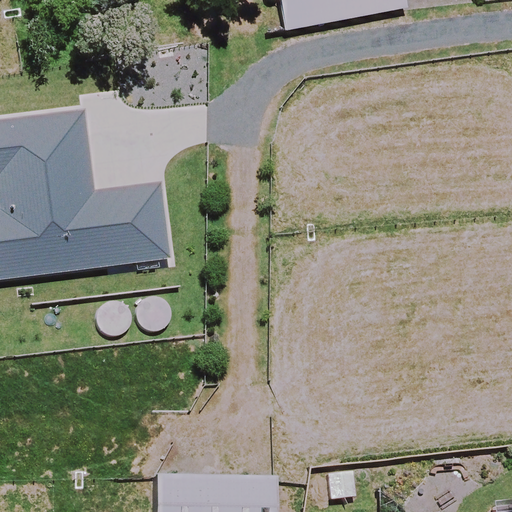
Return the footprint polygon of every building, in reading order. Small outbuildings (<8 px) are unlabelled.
[(405,12),(402,0),(277,0),(285,37),(405,12)] [(436,161),(511,221),(511,151),(471,118),(436,161)] [(420,193),(391,184),(381,216),(409,225),(420,193)] [(355,470),(323,473),(326,505),(358,502),(355,470)] [(275,511),(276,482),(158,479),(157,511),(275,511)]
